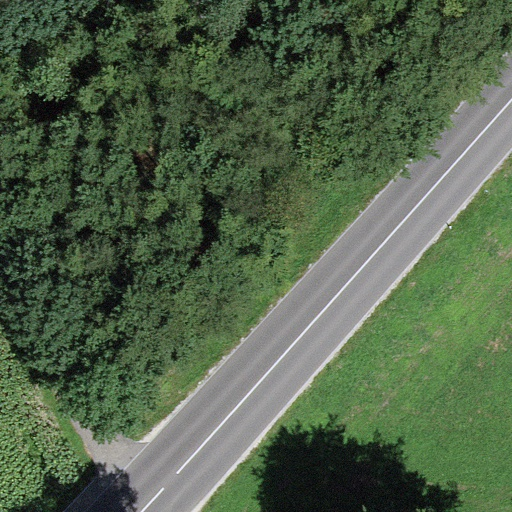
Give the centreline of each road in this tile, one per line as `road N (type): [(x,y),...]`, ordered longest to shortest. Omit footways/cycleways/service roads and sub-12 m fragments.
road 1 (secondary): [(132,511),(511,98)]
road 2 (track): [(0,69),(251,0)]
road 3 (track): [(0,288),(121,511)]
